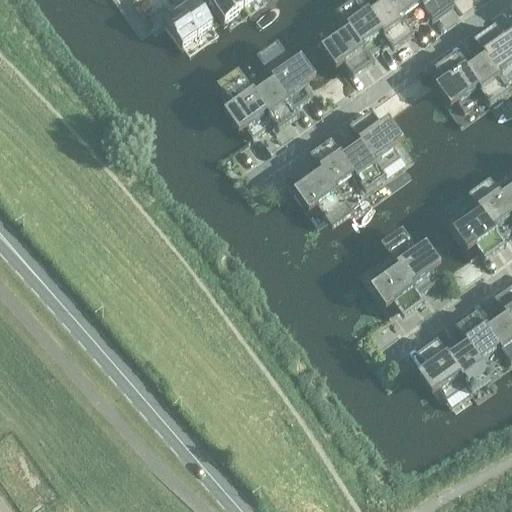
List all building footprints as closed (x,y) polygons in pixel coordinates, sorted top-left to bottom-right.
[(243,13),(234,0),(203,0),(223,28),(243,13)] [(234,0),(243,13),(262,0),(234,0)] [(407,34),(383,0),(381,0),(364,12),(363,13),(387,48),(386,49),(392,57),(414,41),(408,33),(407,34)] [(383,0),(407,34),(408,33),(425,21),(427,20),(412,0),(383,0)] [(412,0),(427,20),(425,21),(431,29),(453,14),(443,0),(412,0)] [(364,12),(358,4),(336,19),(342,28),(343,27),(368,62),(369,61),(386,49),(387,48),(363,13),(364,12)] [(195,6),(165,27),(164,28),(181,53),(212,31),(195,6)] [(368,62),(343,27),(342,28),(322,41),(326,46),(318,52),(333,74),(341,68),(353,84),(374,69),(369,61),(368,62)] [(472,47),(478,55),(479,54),(504,89),(505,88),(511,83),(511,43),(506,48),(494,31),(472,47)] [(292,70),(277,49),(255,64),(267,81),(268,80),(292,115),(293,114),(313,100),(307,92),(315,86),(300,64),(292,70)] [(504,89),(479,54),(478,55),(461,67),(460,68),(484,103),(483,103),(489,112),(511,96),(505,88),(504,89)] [(433,74),(439,82),(445,91),(437,96),(452,118),(460,112),(463,117),(483,103),(484,103),(460,68),(461,67),(455,59),(433,74)] [(249,93),(237,76),(216,92),(231,113),(223,119),(238,141),(246,135),(252,143),(271,129),(273,129),(248,94),(249,93)] [(292,115),(268,80),(267,81),(249,93),(248,94),(273,129),(271,129),(277,137),(299,122),(293,114),(292,115)] [(348,134),(354,142),(355,141),(380,176),(381,176),(400,162),(397,157),(405,151),(390,129),(381,135),(370,119),(348,134)] [(355,141),(354,142),(336,155),(335,155),(360,190),(359,191),(365,199),(386,184),(381,176),(380,176),(355,141)] [(309,162),(315,170),(316,169),(340,204),(341,203),(359,191),(360,190),(335,155),(336,155),(331,146),(309,162)] [(340,204),(316,169),(315,170),(295,184),(301,192),(293,198),(308,219),(316,214),(331,235),(353,220),(341,203),(340,204)] [(511,182),(495,194),(494,195),(511,220),(511,182)] [(495,194),(489,186),(468,201),(473,209),(474,209),(499,244),(500,243),(511,234),(511,220),(494,195),(495,194)] [(499,244),(474,209),(473,209),(454,223),(457,228),(449,234),(464,256),(473,250),(484,266),(506,251),(500,243),(499,244)] [(417,257),(402,235),(380,250),(392,267),(393,266),(417,301),(418,300),(438,287),(432,278),(440,273),(425,251),(417,257)] [(417,301),(393,266),(392,267),(372,281),(375,286),(367,292),(383,313),(391,308),(402,324),(424,309),(418,300),(417,301)] [(511,293),(493,306),(499,315),(500,314),(511,330),(511,293)] [(511,330),(500,314),(499,315),(481,327),(480,328),(505,362),(504,363),(510,371),(511,369),(511,330)] [(454,334),(460,342),(461,341),(485,376),(486,376),(504,363),(505,362),(480,328),(481,327),(476,319),(454,334)] [(461,341),(460,342),(442,355),(441,355),(466,390),(465,391),(470,399),(492,384),(486,376),(485,376),(461,341)] [(415,362),(419,369),(426,378),(418,384),(433,406),(441,400),(445,405),(465,391),(466,390),(441,355),(442,355),(436,346),(415,362)]
